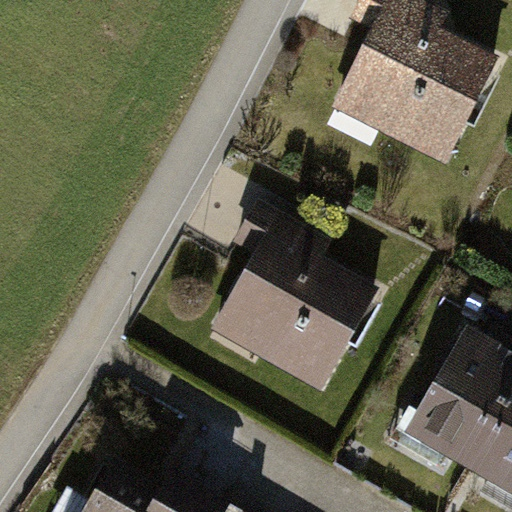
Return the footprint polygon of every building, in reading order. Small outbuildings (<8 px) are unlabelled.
[(450,157),(496,63),(422,24),(429,9),(410,0),(366,0),(359,13),(381,25),(353,81),(382,96),(386,125),(450,157)] [(324,385),(377,293),(303,251),(312,236),(259,208),(243,238),(263,251),(234,304),(261,320),(262,349),(324,385)] [(511,394),(511,355),(471,332),(420,421),(446,437),(449,449),(473,463),(511,394)] [(511,394),(473,463),(498,477),(510,475),(511,476),(511,394)] [(156,511),(166,495),(119,468),(93,511),(156,511)] [(166,495),(156,511),(235,511),(176,478),(166,495)]
